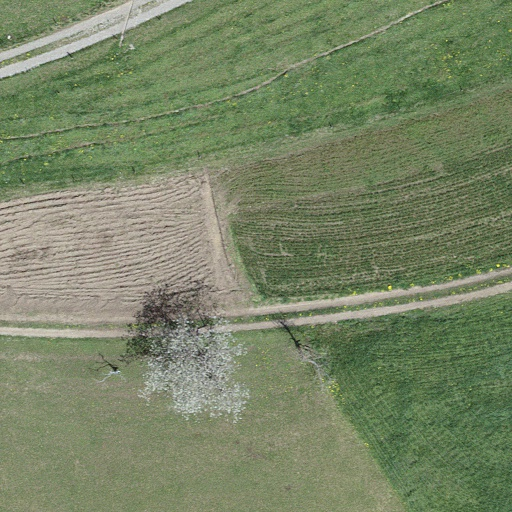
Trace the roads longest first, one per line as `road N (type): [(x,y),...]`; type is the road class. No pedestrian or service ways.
road 1 (track): [(0,326),(135,329),(273,319),(511,275)]
road 2 (track): [(157,0),(112,27),(0,66)]
